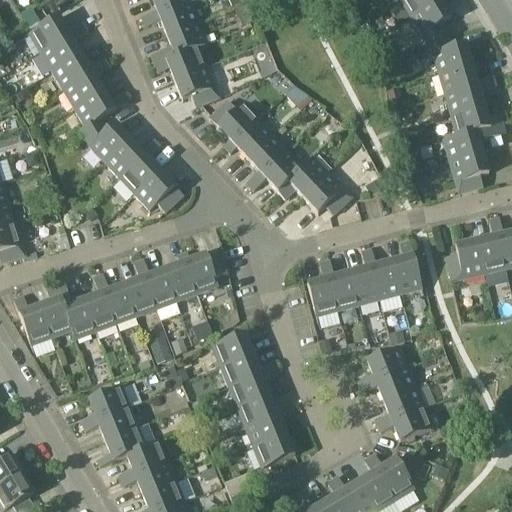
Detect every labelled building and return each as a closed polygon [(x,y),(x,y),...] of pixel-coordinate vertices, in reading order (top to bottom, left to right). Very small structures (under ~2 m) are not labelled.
[(151,0),(157,14),(141,21),(143,26),(191,6),(188,0),(151,0)] [(247,5),(244,0),(228,0),(227,0),(232,12),(242,7),(246,6),(247,5)] [(401,0),(399,1),(410,19),(439,1),(438,0),(401,0)] [(439,1),(410,19),(420,34),(423,46),(447,39),(443,24),(451,19),(439,1)] [(191,6),(143,26),(144,30),(161,24),(167,38),(198,25),(191,6)] [(31,10),(21,16),(29,30),(39,24),(31,10)] [(40,55),(83,29),(81,25),(67,34),(58,19),(29,36),(40,55)] [(20,30),(16,23),(9,28),(13,35),(20,30)] [(198,25),(167,38),(174,57),(197,47),(198,48),(206,45),(198,25)] [(83,29),(40,55),(51,73),(80,56),(72,43),(87,34),(83,29)] [(447,39),(423,46),(426,57),(427,59),(432,58),(437,76),(470,67),(464,46),(450,50),(447,39)] [(169,59),(165,60),(169,72),(173,82),(206,69),(198,48),(197,47),(174,57),(169,59)] [(166,52),(150,58),(152,65),(153,65),(160,62),(165,60),(169,59),(166,52)] [(89,70),(80,56),(51,73),(62,92),(105,66),(103,62),(89,70)] [(153,65),(152,65),(157,77),(158,76),(164,74),(160,62),(153,65)] [(108,71),(105,66),(62,92),(73,111),(103,93),(94,79),(108,71)] [(470,67),(437,76),(444,99),(494,85),(493,80),(475,85),(470,67)] [(206,69),(173,82),(181,102),(191,98),(195,109),(219,100),(206,69)] [(494,85),(444,99),(449,118),(483,109),(479,94),(496,90),(494,85)] [(294,90),(285,98),(297,110),(308,99),(294,90)] [(387,94),(389,106),(402,103),(399,91),(387,94)] [(103,93),(73,111),(85,129),(101,121),(114,113),(103,93)] [(20,95),(13,99),(17,107),(24,103),(20,95)] [(119,109),(127,105),(121,96),(114,100),(119,109)] [(227,104),(210,121),(230,143),(223,149),(226,153),(258,123),(242,106),(235,113),(227,104)] [(483,109),(449,118),(455,139),(474,134),(480,132),(489,130),(483,109)] [(498,117),(492,119),(495,128),(501,126),(502,126),(499,117),(498,117)] [(101,121),(85,129),(79,133),(88,149),(104,165),(129,141),(114,125),(107,131),(101,121)] [(258,123),(226,153),(230,157),(236,150),(247,162),(273,139),(258,123)] [(489,130),(480,132),(480,133),(482,141),(483,143),(505,137),(504,135),(502,126),(501,126),(495,128),(489,130)] [(455,139),(442,143),(448,164),(480,155),(477,143),(475,134),(474,134),(455,139)] [(259,175),(246,187),(249,190),(288,155),(273,139),(247,162),(259,175)] [(140,153),(129,141),(104,165),(119,181),(156,146),(153,142),(140,153)] [(160,150),(156,146),(119,181),(134,197),(159,174),(147,162),(160,150)] [(288,155),(249,190),(253,194),(266,183),(276,193),(282,188),(286,184),(301,170),(301,169),(288,155)] [(404,157),(406,166),(409,175),(419,172),(416,163),(413,155),(404,157)] [(480,155),(448,164),(458,198),(482,191),(479,178),(486,176),(480,155)] [(35,157),(25,159),(27,167),(31,169),(38,168),(35,157)] [(301,170),(286,184),(287,184),(295,193),(301,200),(327,177),(311,160),(301,169),(301,170)] [(182,198),(159,174),(134,197),(149,214),(156,207),(164,215),(182,198)] [(327,177),(301,200),(317,217),(318,217),(325,211),(332,219),(333,219),(351,203),(350,202),(327,177)] [(380,181),(378,182),(365,189),(371,200),(384,194),(386,193),(380,181)] [(0,209),(8,207),(1,186),(0,185),(0,209)] [(282,188),(276,193),(283,201),(285,203),(291,197),(289,195),(283,188),(282,188)] [(8,207),(0,209),(0,230),(14,226),(8,207)] [(91,224),(97,218),(90,210),(84,216),(91,224)] [(498,221),(492,223),(504,273),(505,273),(511,271),(511,235),(502,238),(498,221)] [(491,241),(474,245),(482,279),(485,278),(504,273),(492,223),(487,224),(491,241)] [(14,226),(0,230),(0,264),(1,269),(25,261),(24,259),(14,226)] [(408,245),(398,247),(400,255),(409,252),(410,252),(408,245)] [(457,258),(445,261),(451,286),(482,279),(474,245),(455,249),(457,258)] [(371,252),(365,254),(379,304),(399,299),(400,298),(391,263),(375,267),(371,252)] [(187,255),(182,257),(197,298),(218,291),(215,281),(226,277),(217,254),(206,258),(205,257),(190,263),(187,255)] [(364,270),(349,275),(358,310),(379,304),(365,254),(360,255),(364,270)] [(179,267),(164,272),(177,306),(197,298),(182,257),(176,259),(179,267)] [(400,260),(391,263),(400,298),(422,292),(412,257),(411,257),(402,260),(400,260)] [(144,262),(138,264),(157,313),(156,314),(160,324),(180,316),(176,306),(177,306),(164,272),(150,278),(144,262)] [(329,263),(324,264),(338,315),(358,310),(349,275),(334,279),(329,263)] [(139,282),(124,287),(136,321),(156,314),(157,313),(138,264),(134,266),(139,282)] [(323,282),(306,286),(316,321),(318,321),(338,315),(324,264),(318,266),(323,282)] [(103,278),(98,279),(116,328),(136,321),(124,287),(109,293),(103,278)] [(99,297),(83,302),(96,336),(116,328),(98,279),(93,281),(99,297)] [(64,285),(56,288),(59,295),(61,301),(62,304),(70,301),(64,285)] [(56,288),(45,292),(48,299),(59,295),(56,288)] [(17,301),(14,303),(17,311),(25,308),(26,308),(23,299),(17,301)] [(50,305),(40,309),(52,342),(71,335),(64,318),(65,317),(63,310),(64,310),(62,304),(61,301),(50,305)] [(64,310),(63,310),(65,317),(64,318),(71,335),(73,342),(74,342),(75,344),(96,336),(83,302),(72,306),(64,310)] [(28,313),(19,317),(30,348),(31,350),(52,342),(40,309),(28,313)] [(208,328),(192,333),(196,345),(212,339),(208,328)] [(258,331),(211,349),(220,371),(254,358),(248,343),(262,337),(259,331),(258,331)] [(401,336),(389,339),(391,347),(403,344),(401,336)] [(182,341),(171,345),(175,358),(187,354),(182,341)] [(329,345),(318,347),(321,357),(332,354),(329,345)] [(166,347),(152,353),(157,368),(172,362),(166,347)] [(372,379),(358,385),(361,391),(409,370),(401,350),(366,364),(371,378),(372,379)] [(254,358),(220,371),(228,392),(276,372),(274,366),(260,372),(254,358)] [(148,363),(139,366),(142,373),(151,370),(148,363)] [(174,370),(162,374),(170,392),(181,387),(174,370)] [(409,370),(361,391),(363,396),(376,390),(382,404),(417,390),(409,370)] [(184,371),(177,374),(182,385),(189,382),(184,371)] [(276,372),(228,392),(236,412),(270,398),(264,383),(278,378),(276,372)] [(93,419),(80,424),(82,430),(83,429),(130,410),(141,406),(134,387),(122,391),(121,390),(121,389),(113,393),(110,386),(85,394),(89,402),(87,403),(93,419)] [(388,419),(375,425),(377,430),(425,411),(424,409),(417,391),(417,390),(382,404),(388,418),(388,419)] [(461,396),(459,390),(449,394),(451,400),(461,396)] [(270,398),(236,412),(244,431),(292,412),(290,406),(276,412),(276,411),(270,398)] [(193,405),(192,408),(196,419),(204,416),(199,403),(193,405)] [(83,429),(82,430),(84,435),(98,430),(105,445),(139,431),(138,431),(130,410),(83,429)] [(425,411),(377,430),(379,436),(393,430),(400,446),(434,432),(425,411)] [(292,412),(244,431),(252,451),(286,437),(280,423),(294,417),(292,412)] [(110,458),(96,464),(99,470),(126,459),(146,450),(139,431),(105,445),(110,458)] [(211,431),(202,435),(207,446),(216,442),(211,431)] [(286,437),(252,451),(261,472),(295,458),(286,437)] [(132,473),(118,479),(120,485),(121,485),(168,465),(159,445),(156,446),(146,450),(126,459),(132,473)] [(368,460),(395,502),(413,491),(394,461),(381,469),(374,457),(368,460)] [(0,491),(21,478),(9,458),(0,463),(0,491)] [(379,511),(395,502),(368,460),(363,464),(370,475),(357,483),(375,511),(379,511)] [(121,485),(120,485),(123,491),(136,485),(142,499),(176,485),(168,465),(121,485)] [(205,467),(196,471),(199,476),(207,473),(205,467)] [(433,478),(444,482),(445,483),(449,472),(448,472),(437,467),(433,478)] [(199,476),(198,476),(206,497),(221,490),(212,470),(207,473),(199,476)] [(21,478),(0,491),(0,511),(13,511),(12,510),(28,501),(33,498),(21,478)] [(248,478),(224,487),(229,498),(240,494),(252,489),(248,478)] [(337,479),(331,483),(349,511),(375,511),(357,483),(344,492),(337,479)] [(334,498),(320,506),(323,511),(349,511),(331,483),(326,486),(334,498)] [(147,511),(167,511),(184,505),(177,486),(176,485),(142,499),(147,511)] [(240,494),(229,498),(234,511),(245,507),(245,506),(240,494)]
